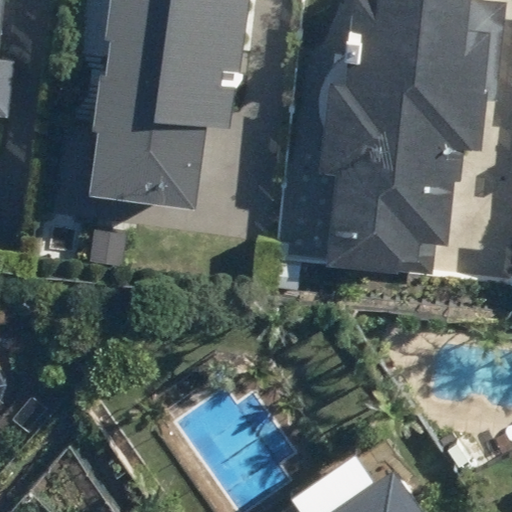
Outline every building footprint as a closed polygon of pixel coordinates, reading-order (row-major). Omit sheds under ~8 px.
[(0,0),(0,91),(8,0),(0,0)] [(251,0),(115,0),(98,182),(204,192),(211,113),(240,116),(251,0)] [(355,68),(335,67),(329,158),(341,159),(335,245),(425,251),(426,233),(456,235),(462,140),(485,142),(493,23),(475,22),(476,0),(382,0),(378,57),(355,55),(355,68)] [(0,417),(16,399),(0,386),(0,417)] [(438,511),(398,451),(305,511),(438,511)]
